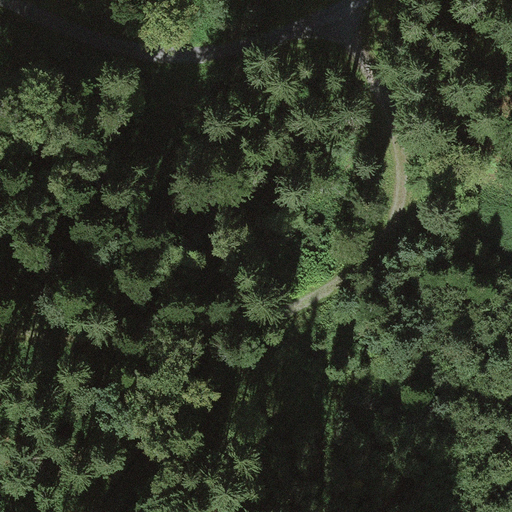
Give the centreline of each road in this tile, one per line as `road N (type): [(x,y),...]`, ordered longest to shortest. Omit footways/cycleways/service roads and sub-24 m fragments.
road 1 (track): [(338,9),(400,144),(399,208),(373,252),(333,286),(264,317),(85,333),(0,331)]
road 2 (track): [(356,0),(263,39),(170,55),(105,42),(4,0)]
